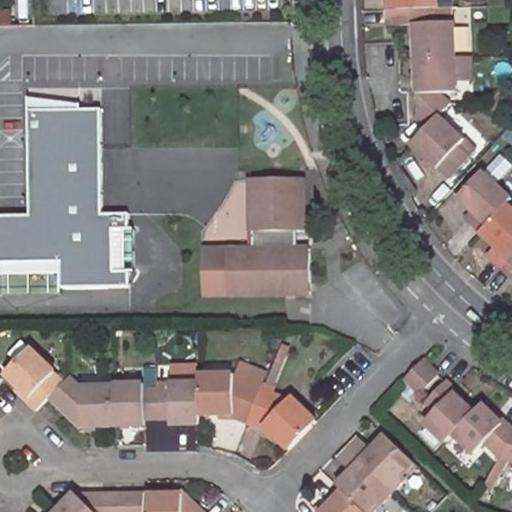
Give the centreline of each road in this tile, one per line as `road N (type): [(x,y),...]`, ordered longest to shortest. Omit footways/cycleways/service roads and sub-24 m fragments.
road 1 (residential): [(340,0),(342,67),(362,152),(388,211),(460,297)]
road 2 (residential): [(268,502),(460,297)]
road 3 (residential): [(14,461),(208,466),(268,502)]
